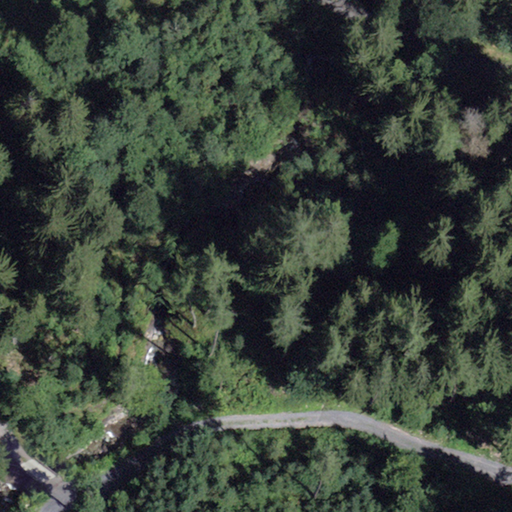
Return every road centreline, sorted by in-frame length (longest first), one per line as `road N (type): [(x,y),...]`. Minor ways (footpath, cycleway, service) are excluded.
road 1 (track): [(511,473),(351,418),(306,414),(212,423),(66,497)]
road 2 (unclassified): [(511,86),(335,0)]
